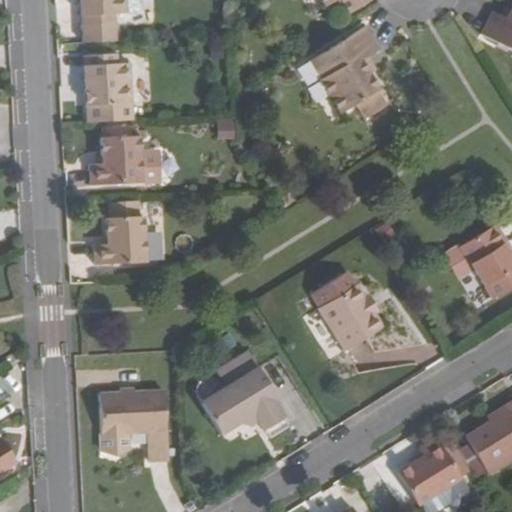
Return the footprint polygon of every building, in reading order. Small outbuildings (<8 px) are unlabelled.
[(80,0),(82,26),(115,23),(114,13),(127,12),(126,0),(80,0)] [(126,0),(127,12),(137,12),(141,7),(140,0),(126,0)] [(322,0),(326,6),(335,0),(341,0),(349,12),(367,0),(322,0)] [(492,13),(479,34),(511,52),(511,1),(503,18),(492,13)] [(379,88),(370,73),(362,59),(368,56),(380,49),(366,26),(311,61),(321,79),(320,80),(341,112),(356,103),(365,118),(386,104),(377,89),(379,88)] [(84,56),(86,105),(131,102),(129,64),(117,64),(117,54),(84,56)] [(362,59),(370,73),(376,69),(368,56),(362,59)] [(131,102),(86,105),(87,122),(132,120),(131,102)] [(89,159),(91,185),(152,182),(150,148),(142,148),(141,133),(102,135),(103,158),(89,159)] [(94,239),(95,265),(156,262),(154,228),(146,228),(145,213),(107,215),(108,237),(94,239)] [(375,228),(382,243),(397,236),(390,221),(375,228)] [(460,245),(493,298),(511,286),(511,252),(495,224),(460,245)] [(309,296),(345,350),(381,328),(372,316),(362,298),(345,273),(309,296)] [(367,295),(362,298),(372,316),(378,312),(367,295)] [(227,392),(259,373),(249,356),(217,375),(227,392)] [(204,407),(219,431),(242,417),(246,423),(259,416),(273,407),(269,400),(274,397),(259,373),(204,407)] [(99,394),(101,435),(126,433),(147,432),(165,431),(163,391),(99,394)] [(462,438),(485,474),(511,456),(511,401),(485,418),(487,422),(462,438)] [(273,407),(259,416),(266,427),(280,418),(273,407)] [(165,431),(147,432),(149,463),(167,462),(165,431)] [(101,435),(102,451),(115,456),(128,450),(126,433),(101,435)] [(448,444),(440,449),(457,476),(465,471),(448,444)] [(0,469),(10,463),(0,446),(0,469)] [(395,475),(415,506),(416,505),(458,478),(457,476),(440,449),(439,447),(395,475)] [(469,504),(470,497),(458,478),(416,505),(420,511),(443,511),(450,508),(452,510),(457,511),(469,504)]
